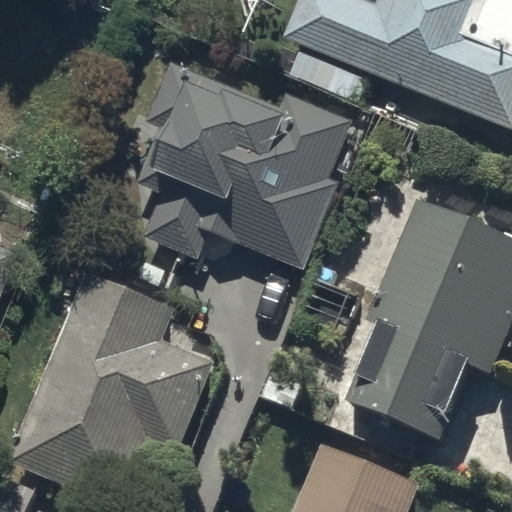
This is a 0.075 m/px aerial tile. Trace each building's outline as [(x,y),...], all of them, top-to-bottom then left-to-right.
[(511,128),(511,0),(378,0),(376,6),(359,0),(294,0),(280,38),(302,46),(290,77),(354,101),(364,74),(511,128)] [(272,103),(171,64),(148,124),(157,127),(133,189),(159,198),(143,239),(220,269),(230,243),(307,273),(341,187),(329,182),(353,120),(277,91),(272,103)] [(511,325),(511,238),(417,198),(364,320),(376,325),(343,401),(438,442),(472,364),(491,373),(511,325)] [(0,297),(18,256),(0,247),(0,297)] [(87,270),(9,457),(123,504),(151,437),(179,449),(215,362),(163,340),(177,307),(87,270)] [(408,511),(421,482),(324,443),(295,511),(408,511)] [(38,498),(3,481),(0,486),(0,511),(52,511),(35,503),(38,498)]
